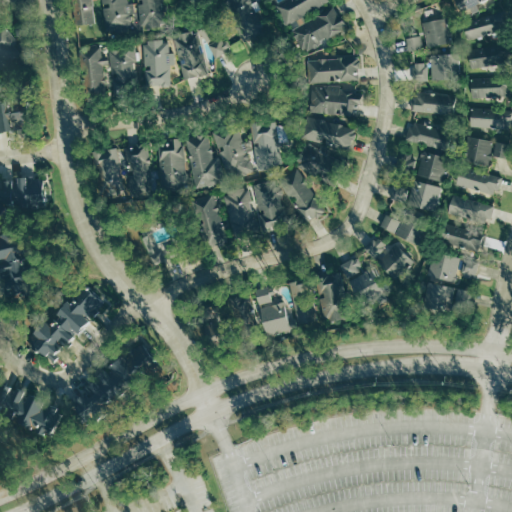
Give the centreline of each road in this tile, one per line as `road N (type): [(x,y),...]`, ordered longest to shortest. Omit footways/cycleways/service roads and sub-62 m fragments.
road 1 (tertiary): [(511,352),(369,348),(262,370),(0,497)]
road 2 (tertiary): [(24,511),(212,411),(325,375),(444,366),(511,377)]
road 3 (residential): [(47,0),(63,137),(87,225),(110,265),(179,341),(212,411)]
road 4 (residential): [(350,223),(377,154),(387,98),(379,42),(362,0)]
road 5 (residential): [(140,300),(293,254),(350,223)]
road 6 (residential): [(63,137),(255,86)]
